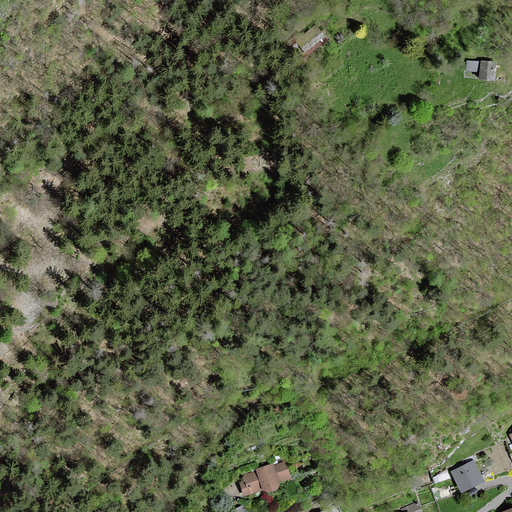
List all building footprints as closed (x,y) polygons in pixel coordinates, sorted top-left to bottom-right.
[(323,35),(315,26),(297,42),(305,51),(323,35)] [(481,72),(482,61),(467,60),(466,70),(481,72)] [(495,80),(496,62),(482,61),(481,72),(480,79),(495,80)] [(241,483),(245,495),(263,489),(265,492),(280,487),(278,482),(290,478),(285,462),(273,466),(272,464),(257,469),(258,472),(245,476),(247,482),(241,483)] [(483,481),(474,462),(453,472),(462,491),(483,481)] [(228,511),(249,511),(246,503),(228,511)] [(422,511),(419,503),(403,510),(403,511),(422,511)]
